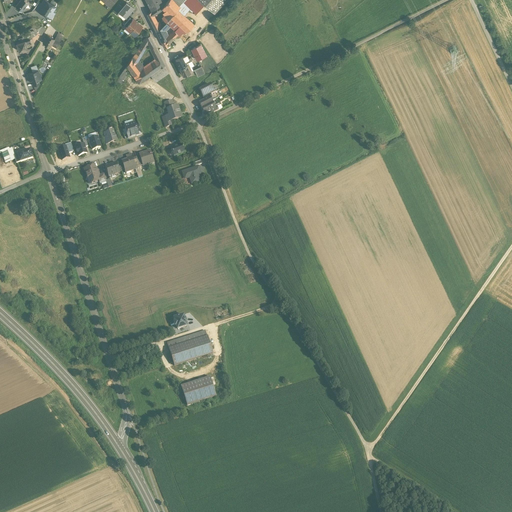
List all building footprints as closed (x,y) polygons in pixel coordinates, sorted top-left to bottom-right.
[(20,0),(15,6),(21,11),(28,2),(25,0),(20,0)] [(43,0),(41,3),(37,9),(38,10),(43,13),(50,3),(45,0),(43,0)] [(173,0),(168,0),(165,3),(166,4),(163,6),(166,9),(164,12),(164,15),(162,18),(165,22),(177,9),(180,7),(179,5),(173,0)] [(199,0),(214,13),(225,0),(199,0)] [(183,1),(179,5),(180,7),(177,9),(184,15),(190,8),(186,4),(183,1)] [(134,9),(126,2),(122,7),(118,12),(120,13),(126,18),(134,9)] [(55,6),(50,3),(43,13),(49,16),(53,11),(53,10),(55,6)] [(118,4),(113,11),(118,16),(120,13),(118,12),(122,7),(118,4)] [(151,11),(147,13),(153,25),(157,23),(153,15),(160,9),(158,6),(151,11)] [(166,39),(161,41),(164,48),(169,45),(168,43),(177,34),(179,36),(184,30),(186,32),(194,24),(184,15),(177,9),(165,22),(163,24),(166,27),(169,24),(175,30),(166,39)] [(130,18),(124,25),(126,27),(132,20),(130,18)] [(126,27),(126,28),(130,32),(138,23),(136,21),(136,22),(133,20),(132,20),(126,27)] [(138,23),(130,32),(135,36),(142,27),(139,25),(140,24),(138,23)] [(163,24),(161,26),(156,31),(161,41),(166,39),(164,36),(163,34),(165,31),(164,30),(166,27),(163,24)] [(42,25),(38,32),(42,34),(46,27),(42,25)] [(32,26),(26,31),(28,33),(25,35),(26,40),(30,39),(32,38),(31,37),(37,33),(36,32),(33,28),(32,26)] [(26,31),(22,34),(23,37),(18,38),(19,42),(24,40),(24,41),(26,40),(25,35),(28,33),(26,31)] [(58,32),(54,39),(60,42),(63,36),(58,32)] [(155,45),(150,34),(145,37),(149,43),(153,51),(157,49),(155,45)] [(47,35),(42,42),(50,46),(52,43),(57,46),(60,42),(54,39),(47,35)] [(145,37),(140,45),(145,48),(146,45),(149,43),(145,37)] [(26,40),(24,41),(27,49),(27,48),(32,47),(30,39),(26,40)] [(19,42),(16,43),(19,51),(25,49),(27,49),(27,48),(27,49),(24,41),(24,40),(19,42)] [(200,44),(191,48),(193,52),(197,60),(206,55),(200,44)] [(140,45),(126,67),(127,67),(130,72),(132,73),(142,64),(138,59),(145,48),(140,45)] [(47,56),(45,62),(52,65),(54,58),(47,56)] [(157,58),(144,67),(149,75),(150,75),(165,64),(161,56),(157,58)] [(183,57),(175,60),(179,68),(186,64),(188,63),(186,64),(186,63),(183,57)] [(142,64),(132,73),(134,76),(144,67),(142,64)] [(165,64),(150,75),(155,81),(169,71),(165,64)] [(186,64),(179,68),(183,75),(190,72),(186,64)] [(201,66),(194,69),(197,76),(204,73),(201,66)] [(127,67),(115,84),(119,89),(130,72),(127,67)] [(144,67),(134,76),(139,83),(149,75),(144,67)] [(38,70),(28,74),(30,82),(32,82),(38,80),(41,79),(40,77),(41,75),(40,73),(39,73),(38,70)] [(210,85),(199,90),(202,96),(208,93),(212,90),(211,88),(210,85)] [(210,99),(205,101),(199,104),(202,109),(212,104),(211,101),(210,99)] [(172,101),(164,104),(167,111),(174,108),(172,101)] [(212,104),(202,109),(204,114),(210,111),(215,109),(213,106),(212,104)] [(174,108),(167,111),(168,116),(163,118),(164,122),(169,120),(169,122),(181,118),(178,107),(174,108)] [(134,123),(124,127),(128,138),(136,136),(137,136),(135,130),(136,129),(135,127),(134,123)] [(109,132),(103,134),(105,138),(107,137),(109,144),(116,141),(113,130),(109,132)] [(97,137),(89,140),(90,143),(91,147),(92,150),(100,147),(98,140),(97,137)] [(161,143),(155,145),(158,151),(164,149),(161,143)] [(67,154),(73,152),(71,144),(65,146),(65,147),(67,154)] [(84,144),(75,147),(78,157),(87,154),(85,148),(84,144)] [(181,145),(170,149),(174,158),(184,153),(181,145)] [(69,160),(67,154),(65,147),(58,149),(59,153),(58,154),(60,160),(61,159),(62,162),(69,160)] [(8,149),(1,152),(5,164),(15,160),(12,149),(9,150),(8,149)] [(24,153),(17,155),(20,163),(32,159),(30,151),(26,152),(24,153)] [(150,151),(139,155),(140,158),(142,165),(143,166),(153,163),(150,151)] [(132,157),(127,159),(127,160),(121,162),(125,173),(135,170),(136,170),(133,161),(132,157)] [(139,166),(137,160),(133,161),(136,170),(135,170),(138,178),(142,177),(139,166)] [(116,163),(105,167),(108,177),(119,173),(117,168),(116,163)] [(94,166),(84,169),(88,180),(90,180),(91,183),(99,181),(98,176),(94,166)] [(198,167),(182,172),(183,177),(188,176),(191,184),(200,182),(197,173),(200,172),(198,167)] [(104,174),(98,176),(99,181),(100,184),(106,182),(106,181),(104,174)] [(183,315),(174,319),(175,322),(174,323),(175,326),(176,326),(177,330),(187,326),(186,323),(185,319),(184,319),(183,315)] [(205,331),(167,344),(168,349),(207,337),(205,331)] [(207,337),(168,349),(173,362),(211,350),(207,337)] [(211,350),(173,362),(174,366),(212,354),(211,350)] [(210,377),(181,387),(187,406),(216,397),(210,377)]
